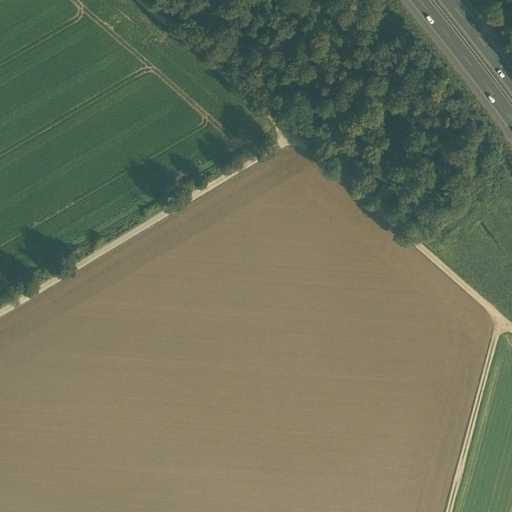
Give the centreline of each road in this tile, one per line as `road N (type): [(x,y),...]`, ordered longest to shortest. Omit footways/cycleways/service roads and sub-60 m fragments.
road 1 (unclassified): [(140,0),(511,329)]
road 2 (track): [(0,314),(295,136)]
road 3 (track): [(498,318),(447,511)]
road 4 (motorway): [(418,0),(511,119)]
